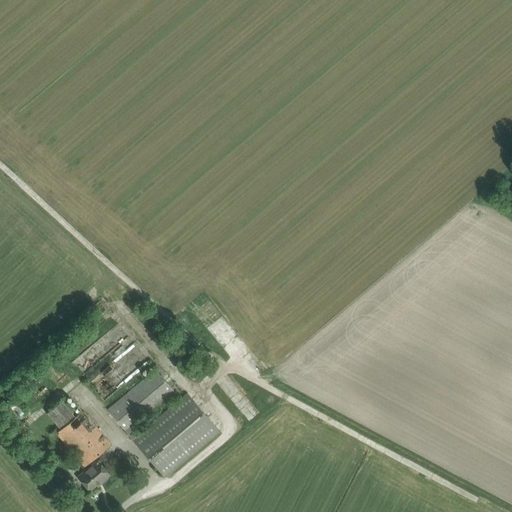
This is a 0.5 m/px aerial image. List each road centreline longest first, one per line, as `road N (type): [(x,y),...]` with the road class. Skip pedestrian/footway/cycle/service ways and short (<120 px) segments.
road 1 (track): [(0,163),(227,369),(496,511)]
road 2 (track): [(227,369),(204,391),(235,430),(172,482),(119,511)]
